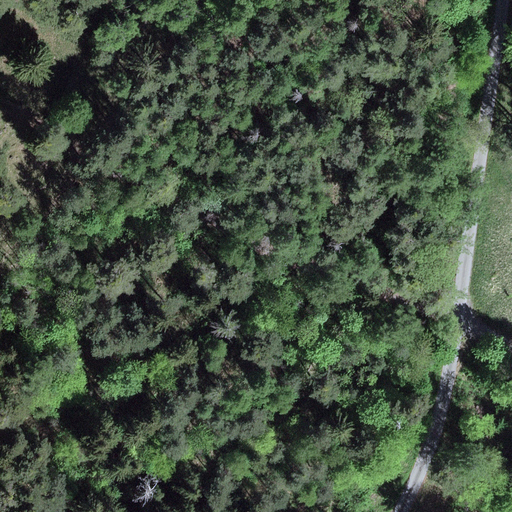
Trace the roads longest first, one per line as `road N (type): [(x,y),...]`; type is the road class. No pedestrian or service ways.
road 1 (track): [(511,350),(275,253),(0,99)]
road 2 (track): [(398,511),(424,460),(450,363),(502,0)]
